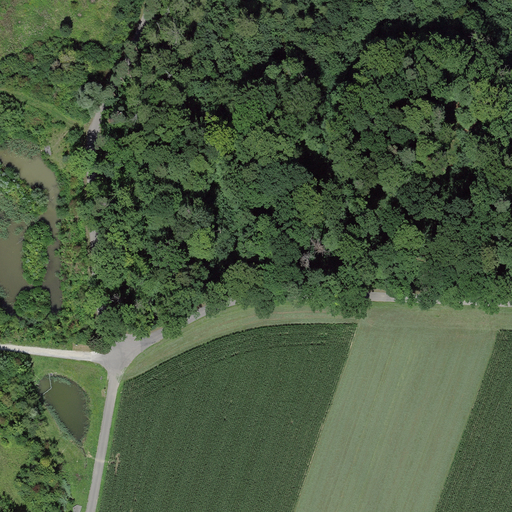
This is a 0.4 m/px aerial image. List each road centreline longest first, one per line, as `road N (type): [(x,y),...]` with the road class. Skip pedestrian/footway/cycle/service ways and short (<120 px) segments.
road 1 (track): [(162,333),(239,296),(511,301)]
road 2 (track): [(91,149),(95,265),(117,355)]
road 3 (track): [(155,0),(91,149)]
road 4 (track): [(117,355),(89,511)]
